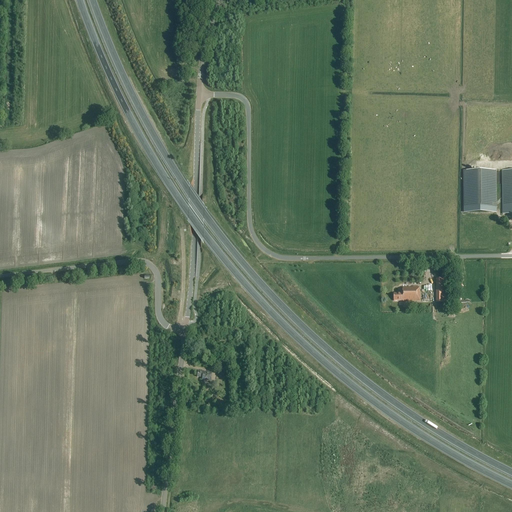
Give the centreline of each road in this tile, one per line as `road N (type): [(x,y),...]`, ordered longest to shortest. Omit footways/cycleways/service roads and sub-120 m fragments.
road 1 (trunk): [(80,0),(157,165),(260,301),(388,412),(511,484)]
road 2 (trunk): [(511,472),(361,378),(253,275),(168,160),(92,0)]
road 3 (unclassified): [(198,95),(233,94),(248,106),(250,227),(266,252),(511,256)]
road 4 (tertiary): [(184,331),(198,95)]
road 5 (unclassified): [(0,274),(141,262),(156,275),(161,320),(184,331)]
road 6 (tertiary): [(158,511),(184,331)]
